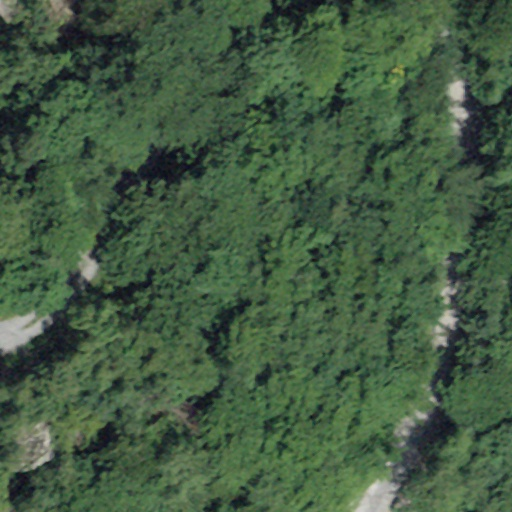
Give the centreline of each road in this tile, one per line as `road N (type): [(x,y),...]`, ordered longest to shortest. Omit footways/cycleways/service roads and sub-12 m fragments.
road 1 (track): [(436,0),(453,43),(438,408),(380,511)]
road 2 (track): [(0,344),(52,322),(126,180),(259,0)]
